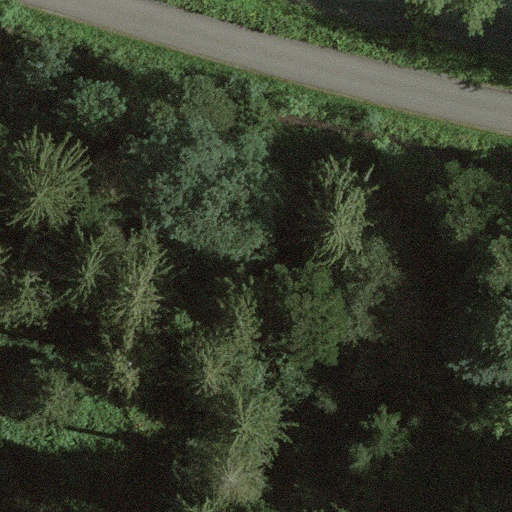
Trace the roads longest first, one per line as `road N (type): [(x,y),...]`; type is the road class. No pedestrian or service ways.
road 1 (track): [(0,138),(242,250),(376,293),(511,362)]
road 2 (unclassified): [(511,117),(201,43),(66,0)]
